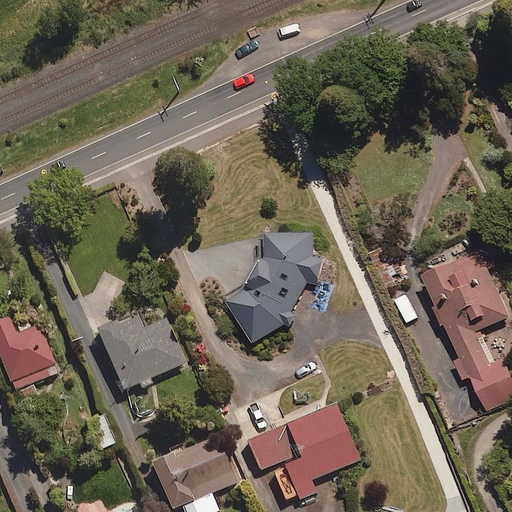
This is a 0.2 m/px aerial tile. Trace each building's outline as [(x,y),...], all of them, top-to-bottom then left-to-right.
[(404,197),(397,187),(378,202),(386,212),(404,197)] [(258,347),(288,328),(294,329),(300,318),(295,312),(310,285),(323,287),(327,259),(317,258),(319,238),(273,237),(270,259),(267,276),(257,288),(231,304),(258,347)] [(497,268),(490,252),(427,279),(463,361),(457,364),(464,380),(473,376),(488,411),(511,400),(511,373),(506,359),(493,365),(479,333),(511,319),(511,314),(493,270),(497,268)] [(144,393),(155,388),(153,383),(187,368),(167,323),(146,332),(140,320),(120,329),(119,325),(99,334),(126,395),(142,388),(144,393)] [(19,338),(12,324),(0,328),(0,358),(15,394),(61,375),(41,329),(19,338)] [(360,462),(337,408),(249,445),(261,474),(286,463),(302,502),(318,496),(312,483),(360,462)] [(116,447),(107,422),(91,428),(100,453),(116,447)] [(239,484),(218,440),(155,469),(175,511),(177,511),(184,509),(185,511),(219,511),(213,496),(239,484)]
